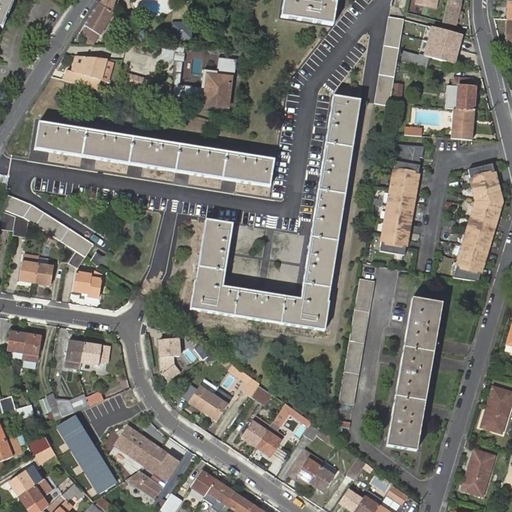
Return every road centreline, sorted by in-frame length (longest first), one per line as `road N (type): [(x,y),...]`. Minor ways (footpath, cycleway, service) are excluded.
road 1 (residential): [(0,304),(133,325),(139,378),(156,409),(308,511)]
road 2 (residential): [(433,511),(511,262)]
road 3 (unknown): [(247,203),(249,271),(273,281),(290,276),(293,207)]
road 4 (residential): [(0,137),(89,0)]
road 5 (residential): [(511,152),(479,0)]
